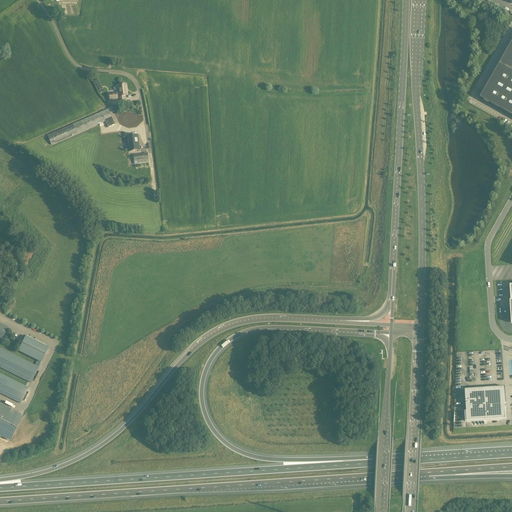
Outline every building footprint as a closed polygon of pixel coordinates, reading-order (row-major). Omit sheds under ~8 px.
[(511,40),(479,98),(511,116),(511,40)] [(119,85),(118,85),(119,93),(117,94),(117,93),(109,94),(110,100),(112,100),(112,102),(117,101),(117,99),(118,99),(119,101),(125,100),(125,96),(128,96),(126,84),(125,84),(125,83),(124,82),(120,83),(119,84),(119,85)] [(47,136),(52,145),(106,122),(106,124),(100,127),(102,130),(115,125),(108,109),(47,136)] [(140,151),(138,135),(127,136),(129,152),(140,151)] [(134,162),(136,162),(136,165),(149,163),(148,153),(133,155),(134,162)] [(0,393),(20,404),(28,388),(0,374),(0,367),(31,383),(48,348),(25,337),(18,351),(38,361),(35,366),(0,348),(0,341),(1,342),(8,328),(0,323),(0,393)] [(503,387),(470,389),(464,389),(466,422),(501,419),(501,409),(502,409),(502,406),(501,406),(501,404),(505,404),(506,404),(504,387),(503,387)] [(22,417),(0,405),(0,434),(10,440),(22,417)]
